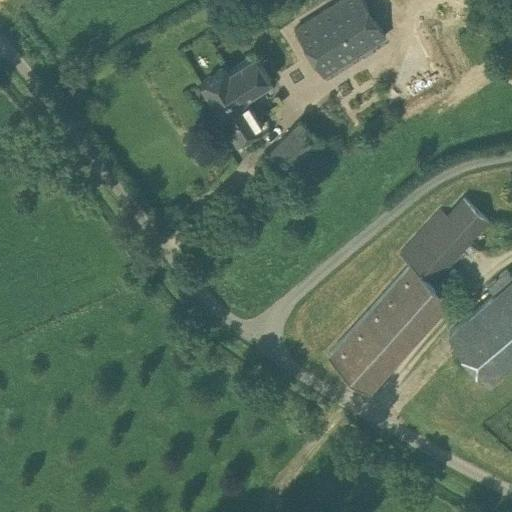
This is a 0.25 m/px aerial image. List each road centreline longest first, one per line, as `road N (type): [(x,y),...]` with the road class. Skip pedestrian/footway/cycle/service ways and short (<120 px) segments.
road 1 (residential): [(251,333),(189,280),(6,46)]
road 2 (residential): [(511,158),(430,180),(251,333)]
road 3 (residential): [(511,485),(357,405),(251,333)]
